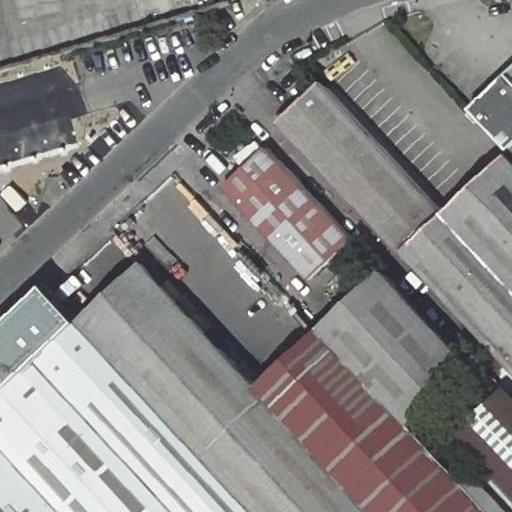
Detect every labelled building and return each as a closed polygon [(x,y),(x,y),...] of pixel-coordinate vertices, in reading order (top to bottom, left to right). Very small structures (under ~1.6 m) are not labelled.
[(511,150),(511,66),(470,104),(511,150)] [(422,247),(511,344),(511,156),(449,216),(323,83),(278,124),(409,259),(422,247)] [(357,238),(270,146),(226,187),(312,280),(357,238)] [(82,321),(170,415),(234,355),(147,262),(82,321)] [(324,331),(409,424),(474,363),(389,270),(324,331)] [(20,317),(138,445),(170,415),(82,321),(51,288),(20,317)] [(0,511),(260,511),(170,415),(138,445),(20,317),(0,335),(0,511)] [(170,415),(260,511),(491,511),(471,490),(464,483),(432,449),(409,424),(324,331),(264,387),(234,355),(170,415)] [(439,406),(511,486),(511,391),(485,362),(478,368),(439,406)] [(432,449),(464,483),(475,473),(443,439),(432,449)] [(507,511),(479,481),(471,490),(491,511),(507,511)]
